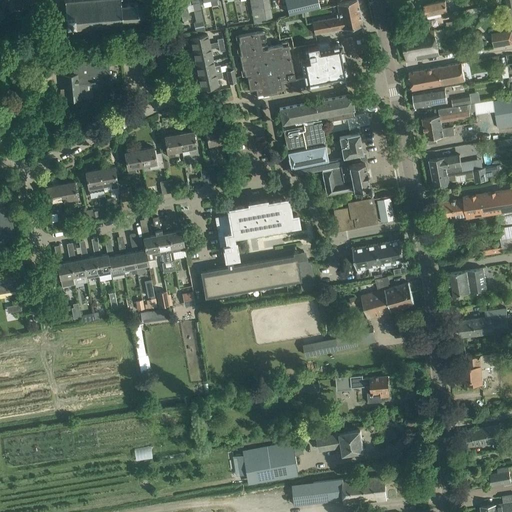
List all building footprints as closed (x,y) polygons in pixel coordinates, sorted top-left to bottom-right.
[(37,4),(36,0),(14,0),(16,10),(25,8),(24,6),(37,4)] [(145,14),(145,7),(146,6),(145,4),(144,5),(137,2),(137,1),(135,1),(136,2),(129,3),(129,1),(127,1),(128,3),(121,3),(120,0),(67,0),(66,0),(65,0),(63,0),(64,0),(65,1),(67,26),(66,28),(67,29),(68,27),(108,23),(109,28),(108,29),(109,30),(110,29),(122,28),(123,29),(124,28),(123,27),(130,26),(130,22),(131,22),(131,20),(137,20),(137,21),(139,21),(139,19),(145,15),(146,16),(147,15),(145,14)] [(187,6),(185,0),(170,0),(173,8),(187,6)] [(320,6),(318,0),(285,0),(289,14),(320,6)] [(342,28),(362,24),(356,0),(353,0),(337,3),(339,13),(337,13),(337,17),(312,21),(314,33),(342,28)] [(445,0),(443,0),(424,4),(426,14),(427,20),(442,17),(442,18),(448,16),(447,10),(448,10),(448,9),(445,0)] [(194,11),(193,4),(187,6),(173,8),(175,20),(189,17),(188,12),(194,11)] [(269,4),(251,7),(253,23),(262,22),(261,20),(271,18),(269,4)] [(460,22),(459,16),(462,15),(461,11),(451,13),(453,24),(460,22)] [(202,22),(193,24),(195,34),(204,32),(202,22)] [(240,41),(239,41),(240,48),(241,54),(240,55),(241,58),(243,69),(244,68),(245,75),(250,74),(251,76),(247,76),(250,89),(256,88),(257,94),(263,93),(264,94),(278,91),(277,90),(284,89),(283,87),(290,86),(289,83),(289,79),(291,78),(295,78),(290,51),(288,44),(282,45),(282,44),(268,47),(268,48),(262,49),(262,46),(261,41),(266,39),(264,30),(259,32),(259,31),(239,35),(240,41)] [(439,54),(435,30),(402,37),(407,61),(439,54)] [(511,42),(511,31),(511,30),(493,34),(495,45),(511,42)] [(210,47),(207,34),(191,37),(193,51),(210,47)] [(481,35),(471,36),(473,48),(474,48),(483,46),(481,35)] [(348,77),(343,50),(342,44),(330,46),(329,41),(317,43),(317,46),(307,48),(309,57),(301,59),(306,86),(348,77)] [(213,60),(210,47),(193,51),(196,63),(213,60)] [(110,80),(108,59),(81,62),(83,75),(91,74),(92,82),(110,80)] [(215,72),(213,60),(196,63),(199,76),(216,72),(215,72)] [(93,97),(92,82),(91,74),(83,75),(81,62),(73,63),(74,70),(75,70),(76,74),(60,76),(60,75),(58,75),(61,101),(62,101),(62,100),(83,98),(85,98),(93,97)] [(465,80),(464,72),(462,62),(409,72),(412,90),(422,88),(465,80)] [(236,82),(233,69),(227,70),(230,83),(236,82)] [(218,85),(217,79),(223,77),(222,71),(215,72),(216,72),(199,76),(201,89),(218,85)] [(304,78),(291,80),(293,88),(306,85),(304,78)] [(423,90),(413,92),(415,106),(425,105),(445,102),(448,101),(447,98),(449,96),(449,92),(446,90),(445,86),(443,87),(423,90)] [(325,139),(321,122),(353,115),(352,109),(353,109),(354,109),(351,94),(279,108),(282,123),(284,123),(285,128),(283,128),(287,147),(289,146),(289,150),(324,143),(324,139),(325,139)] [(452,99),(453,106),(472,103),(470,96),(452,99)] [(511,97),(493,101),(487,102),(489,113),(495,111),(498,128),(511,125),(511,97)] [(433,116),(423,118),(424,127),(442,124),(442,122),(458,119),(470,117),(468,104),(439,109),(440,115),(433,116)] [(442,124),(424,127),(426,139),(428,138),(429,143),(437,142),(436,137),(455,134),(453,126),(443,128),(442,124)] [(223,142),(221,131),(222,131),(222,129),(221,129),(221,126),(206,129),(209,144),(211,154),(217,153),(216,143),(223,142)] [(197,152),(195,141),(193,131),(179,133),(182,149),(189,148),(190,153),(197,152)] [(362,151),(359,134),(359,132),(358,133),(339,136),(343,156),(362,153),(363,153),(363,151),(362,151)] [(182,149),(179,133),(165,136),(168,157),(175,156),(174,151),(182,149)] [(511,137),(498,139),(499,149),(511,147),(511,137)] [(366,171),(365,162),(342,166),(342,165),(341,158),(328,160),(328,159),(325,143),(324,143),(289,150),(287,151),(288,156),(289,161),(290,166),(296,165),(296,167),(297,174),(322,169),(322,170),(326,195),(330,194),(330,195),(367,187),(367,188),(369,190),(371,189),(372,188),(372,185),(370,184),(369,184),(368,177),(367,171),(366,171)] [(163,161),(161,152),(155,153),(154,147),(139,149),(142,165),(149,164),(150,169),(164,166),(163,161)] [(142,165),(139,149),(125,152),(129,173),(136,172),(135,167),(142,165)] [(463,171),(462,164),(460,154),(429,160),(432,176),(463,171)] [(501,164),(463,171),(432,176),(434,186),(450,183),(450,182),(459,181),(458,175),(466,174),(467,179),(475,177),(476,181),(491,179),(501,164)] [(125,188),(123,180),(117,181),(114,166),(100,169),(103,184),(110,183),(112,191),(119,190),(121,201),(127,200),(125,188)] [(216,184),(213,168),(207,169),(210,185),(216,184)] [(103,184),(100,169),(86,171),(89,192),(96,191),(96,186),(103,184)] [(210,185),(207,169),(200,170),(203,186),(210,185)] [(175,191),(172,179),(166,180),(168,193),(175,191)] [(133,199),(131,186),(125,188),(124,180),(123,180),(125,188),(127,200),(133,199)] [(168,193),(166,180),(160,181),(162,194),(168,193)] [(78,202),(74,181),(60,184),(63,200),(70,198),(71,203),(78,202)] [(63,200),(60,184),(46,186),(50,207),(57,206),(56,201),(63,200)] [(465,197),(463,198),(466,215),(467,217),(496,212),(499,227),(483,229),(485,240),(500,237),(502,248),(511,246),(511,189),(465,197)] [(394,218),(390,196),(377,199),(377,202),(373,203),(372,198),(347,202),(347,203),(349,203),(350,206),(334,209),(337,230),(350,228),(350,226),(376,221),(376,218),(380,217),(381,221),(394,218)] [(449,200),(439,202),(442,219),(451,218),(466,215),(463,198),(449,200)] [(233,235),(293,225),(299,224),(297,213),(291,215),(289,201),(282,202),(281,199),(272,200),(273,204),(268,205),(267,199),(249,202),(250,208),(244,209),(244,205),(235,207),(235,210),(228,211),(229,216),(227,217),(226,215),(215,217),(220,246),(221,246),(221,245),(223,244),(226,259),(238,257),(236,241),(234,242),(233,235)] [(16,239),(11,211),(9,211),(8,206),(12,206),(12,205),(1,207),(0,207),(0,225),(2,241),(0,241),(0,247),(7,247),(6,241),(16,239)] [(95,221),(93,215),(92,209),(86,210),(88,222),(95,221)] [(88,222),(86,210),(80,211),(82,223),(88,222)] [(185,249),(181,229),(174,231),(172,224),(167,225),(165,215),(168,232),(171,247),(172,247),(172,252),(185,249)] [(54,229),(51,216),(45,217),(47,230),(54,229)] [(171,247),(168,232),(163,233),(162,229),(161,229),(158,216),(152,217),(156,234),(159,250),(160,254),(162,254),(164,260),(165,262),(171,261),(171,259),(170,252),(172,252),(172,247),(171,247)] [(156,234),(149,236),(147,225),(142,226),(140,219),(140,220),(146,249),(146,252),(148,260),(155,259),(155,255),(160,254),(159,250),(156,234)] [(149,265),(148,260),(146,252),(146,249),(138,250),(135,233),(129,234),(133,251),(136,267),(137,271),(139,273),(144,272),(145,270),(144,266),(149,265)] [(136,267),(133,251),(126,253),(124,243),(119,244),(118,236),(117,236),(120,254),(123,269),(124,269),(130,268),(131,272),(137,271),(136,267)] [(111,273),(107,253),(100,254),(98,245),(93,245),(92,238),(91,238),(94,256),(95,256),(98,271),(99,276),(111,273)] [(120,254),(114,255),(110,238),(104,239),(107,253),(111,273),(112,276),(125,273),(124,269),(123,269),(120,254)] [(401,239),(389,241),(393,262),(392,262),(393,267),(398,266),(398,261),(405,260),(401,239)] [(98,271),(95,256),(94,256),(88,257),(85,242),(80,243),(79,241),(82,258),(85,274),(86,274),(86,278),(99,276),(98,271)] [(393,262),(389,241),(377,244),(381,264),(381,265),(381,269),(387,268),(386,264),(392,262),(393,262)] [(82,258),(76,259),(73,246),(68,247),(67,243),(70,260),(75,284),(87,281),(86,278),(86,274),(85,274),(82,258)] [(381,264),(377,244),(365,246),(369,267),(370,271),(375,270),(374,266),(381,265),(381,264)] [(70,260),(63,262),(61,251),(56,252),(55,246),(54,246),(62,286),(75,284),(70,260)] [(369,267),(365,246),(353,248),(357,269),(358,273),(363,272),(362,268),(369,267)] [(312,261),(310,261),(306,262),(305,257),(296,258),(296,255),(202,272),(206,295),(299,279),(300,285),(306,284),(307,289),(317,288),(312,261)] [(487,289),(484,267),(448,273),(451,294),(487,289)] [(20,304),(30,302),(25,272),(24,272),(25,276),(21,277),(20,275),(0,278),(0,292),(16,290),(18,304),(7,306),(8,312),(22,310),(20,304)] [(392,311),(388,298),(412,291),(409,282),(389,288),(388,284),(390,283),(388,276),(383,277),(375,278),(379,290),(361,295),(368,317),(392,311)] [(169,305),(167,290),(156,292),(159,307),(169,305)] [(392,311),(415,304),(412,291),(388,298),(392,311)] [(194,303),(192,292),(183,294),(185,305),(194,303)] [(147,304),(145,304),(146,308),(157,306),(155,298),(146,299),(147,304)] [(144,308),(143,299),(136,300),(138,309),(144,308)] [(509,330),(507,308),(486,311),(487,316),(453,321),(455,337),(509,330)] [(139,321),(160,320),(159,310),(139,311),(139,321)] [(93,313),(81,315),(82,322),(95,319),(93,313)] [(344,326),(333,329),(334,338),(346,335),(356,333),(357,338),(374,335),(373,328),(355,331),(355,329),(345,331),(344,326)] [(406,327),(394,328),(395,337),(407,336),(406,327)] [(334,338),(303,344),(306,355),(349,346),(346,335),(334,338)] [(490,366),(489,356),(489,354),(467,356),(467,355),(468,365),(462,366),(463,380),(467,379),(467,383),(482,382),(482,376),(487,376),(488,374),(488,370),(486,369),(484,369),(484,367),(490,366)] [(350,376),(335,377),(336,388),(351,387),(371,385),(373,401),(377,401),(382,400),(382,396),(390,395),(388,375),(378,376),(363,378),(363,374),(350,376)] [(306,385),(289,387),(289,389),(290,394),(299,393),(299,390),(307,389),(308,394),(320,392),(319,383),(306,385)] [(344,407),(320,410),(321,421),(346,418),(344,407)] [(208,418),(200,419),(202,429),(209,428),(208,418)] [(503,441),(500,424),(462,431),(464,447),(503,441)] [(364,450),(361,429),(318,436),(320,450),(342,446),(344,454),(364,450)] [(293,441),(260,447),(264,471),(297,465),(293,441)] [(511,483),(510,474),(509,466),(497,468),(498,472),(491,473),(493,484),(504,483),(505,485),(511,483)] [(386,498),(385,476),(342,481),(342,479),(293,485),(295,505),(344,499),(344,503),(386,498)] [(511,511),(511,494),(502,496),(503,503),(481,506),(481,511),(511,511)]
